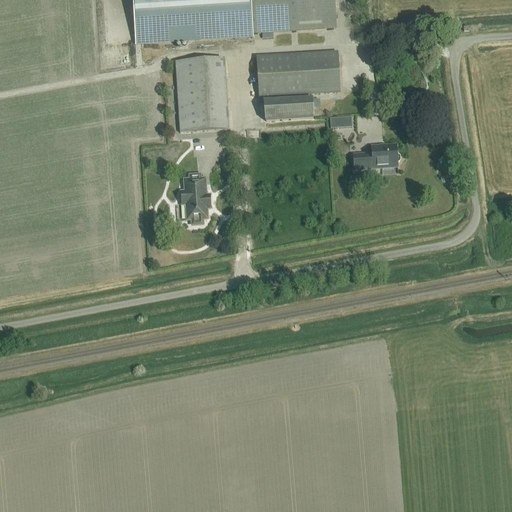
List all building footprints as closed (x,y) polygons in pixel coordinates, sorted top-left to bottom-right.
[(132,0),(135,47),(253,40),(253,37),(336,32),(333,0),(132,0)] [(339,96),(337,54),(256,60),(259,101),(339,96)] [(176,65),(180,136),(228,133),(224,62),(176,65)] [(265,124),(313,121),(312,102),(263,105),(265,124)] [(331,130),(340,130),(339,120),(330,121),(331,130)] [(353,158),(354,173),(382,171),(381,168),(397,167),(396,165),(398,164),(399,163),(399,159),(398,157),(396,157),(395,148),(371,149),(371,157),(353,158)] [(185,195),(181,195),(182,208),(186,208),(187,223),(191,223),(192,228),(203,227),(202,222),(207,222),(206,212),(210,211),(209,198),(205,198),(204,182),(200,182),(200,178),(189,179),(190,183),(184,183),(185,195)]
